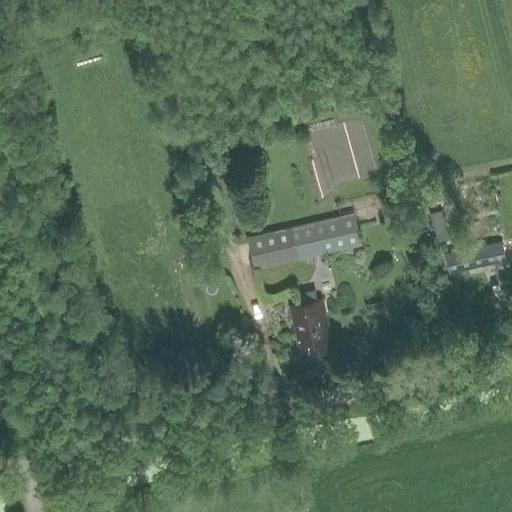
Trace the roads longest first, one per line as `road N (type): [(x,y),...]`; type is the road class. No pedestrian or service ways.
road 1 (unclassified): [(0,472),(511,360)]
road 2 (unknown): [(76,456),(0,237)]
